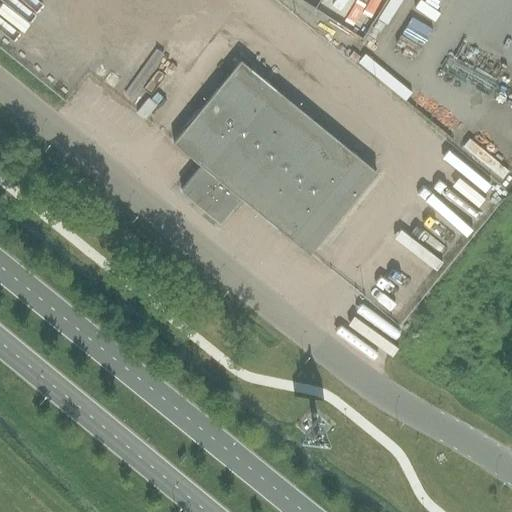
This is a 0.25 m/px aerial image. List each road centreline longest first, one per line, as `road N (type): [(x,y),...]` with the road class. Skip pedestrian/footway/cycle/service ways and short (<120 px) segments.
road 1 (unclassified): [(511,474),(304,335),(0,81)]
road 2 (secondary): [(304,511),(0,266)]
road 3 (secondary): [(0,344),(204,511)]
